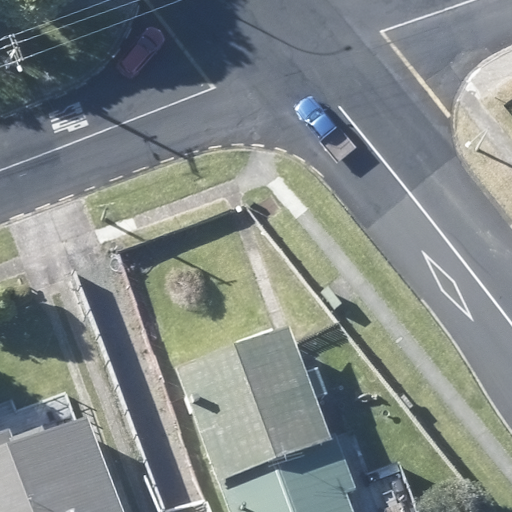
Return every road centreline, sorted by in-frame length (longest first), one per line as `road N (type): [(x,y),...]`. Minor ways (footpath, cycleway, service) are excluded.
road 1 (residential): [(297,58),(511,317)]
road 2 (residential): [(0,166),(297,58)]
road 3 (residential): [(474,0),(297,58)]
